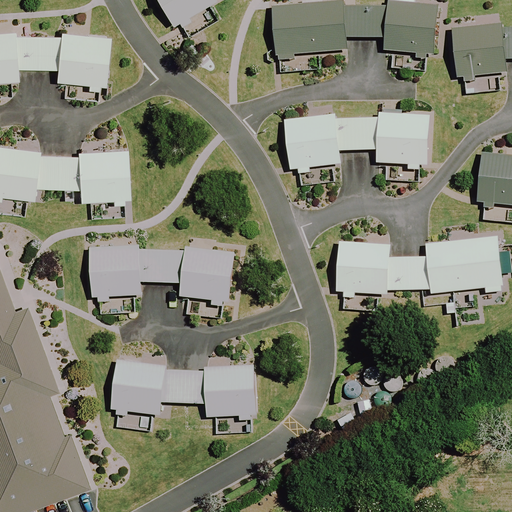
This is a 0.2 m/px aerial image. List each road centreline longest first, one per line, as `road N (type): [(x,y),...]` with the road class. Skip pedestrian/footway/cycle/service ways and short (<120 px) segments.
road 1 (residential): [(312,303),(312,399),(261,457),(162,511)]
road 2 (residential): [(287,229),(427,193),(492,128),(511,122)]
road 3 (residential): [(172,72),(92,113),(0,123)]
road 4 (residential): [(401,86),(291,94),(233,130)]
road 5 (residential): [(312,303),(222,334),(142,333)]
